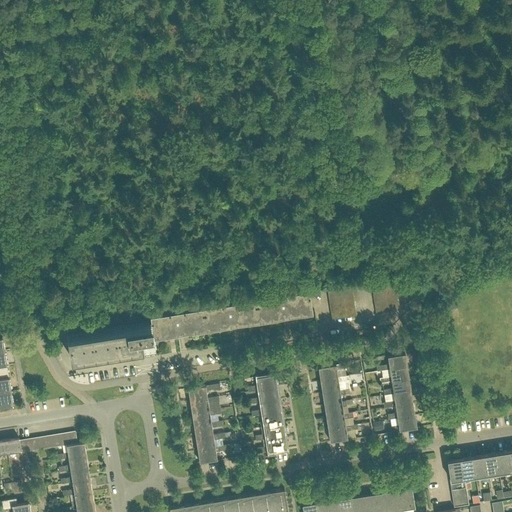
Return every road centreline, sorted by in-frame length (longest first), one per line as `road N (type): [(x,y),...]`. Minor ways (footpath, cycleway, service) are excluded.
road 1 (residential): [(160,486),(511,430)]
road 2 (track): [(292,0),(356,247)]
road 3 (residential): [(142,313),(58,326),(70,367),(140,360)]
road 4 (residential): [(140,360),(324,329)]
